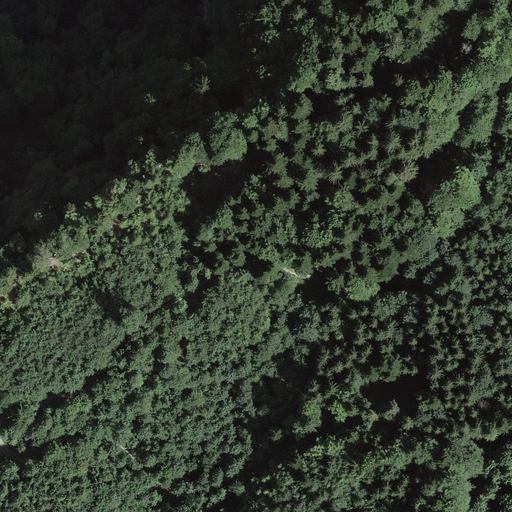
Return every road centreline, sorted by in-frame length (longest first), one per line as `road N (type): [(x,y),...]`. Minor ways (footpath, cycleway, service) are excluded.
road 1 (track): [(0,414),(23,400),(73,392),(137,325),(249,261),(292,269),(345,294),(373,292),(400,277),(485,186),(511,73)]
road 2 (track): [(511,432),(463,443),(425,439),(383,420),(347,419),(196,496),(154,480),(122,442),(104,436),(78,436),(36,456),(13,456),(0,444)]
